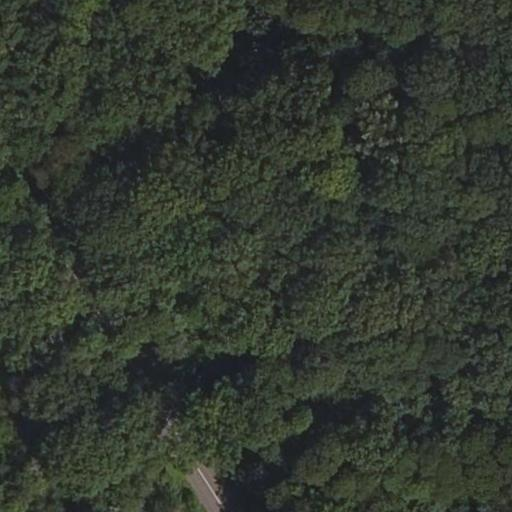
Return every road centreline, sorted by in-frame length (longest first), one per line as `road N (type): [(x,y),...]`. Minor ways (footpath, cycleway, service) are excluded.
road 1 (secondary): [(35,202),(210,511)]
road 2 (unclassified): [(35,202),(62,96),(108,0)]
